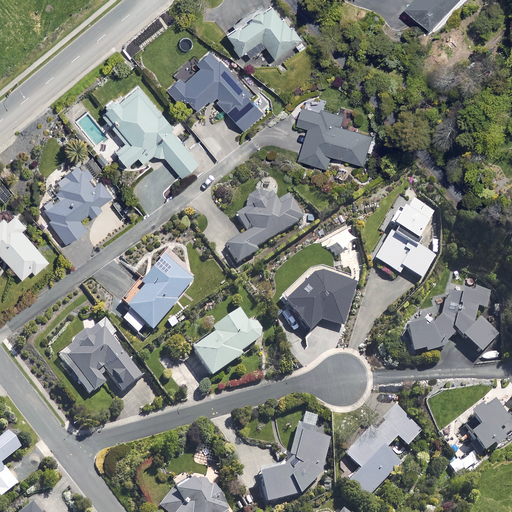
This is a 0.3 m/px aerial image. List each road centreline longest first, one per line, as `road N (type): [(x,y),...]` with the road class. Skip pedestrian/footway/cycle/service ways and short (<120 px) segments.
road 1 (residential): [(270,132),(0,332)]
road 2 (residential): [(66,452),(342,379)]
road 3 (tertiary): [(0,120),(145,0)]
